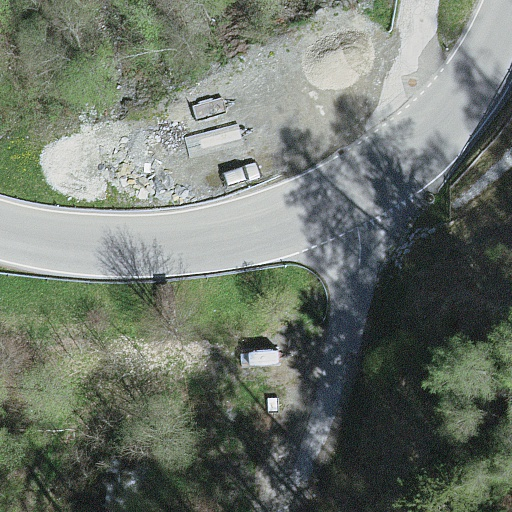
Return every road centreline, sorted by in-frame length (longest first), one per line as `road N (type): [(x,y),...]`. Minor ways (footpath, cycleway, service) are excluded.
road 1 (tertiary): [(353,189),(264,225),(185,240),(71,240),(0,227)]
road 2 (residential): [(263,511),(303,459),(341,350),(360,246),(353,189)]
road 3 (tertiary): [(511,4),(483,68),(418,141)]
road 4 (residential): [(418,141),(421,0)]
